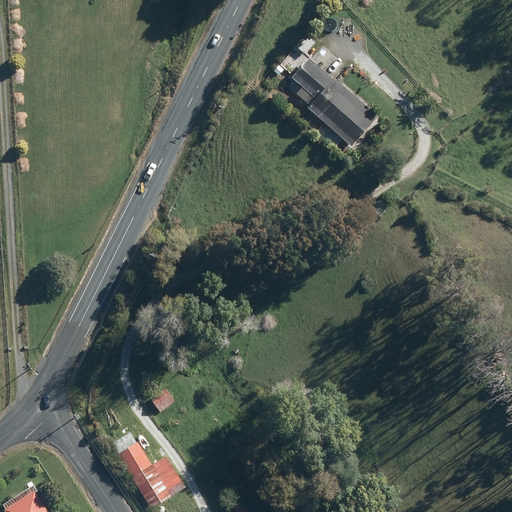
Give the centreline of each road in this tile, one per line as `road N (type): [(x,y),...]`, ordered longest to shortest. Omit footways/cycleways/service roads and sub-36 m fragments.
road 1 (tertiary): [(36,403),(241,0)]
road 2 (tertiary): [(36,403),(115,511)]
